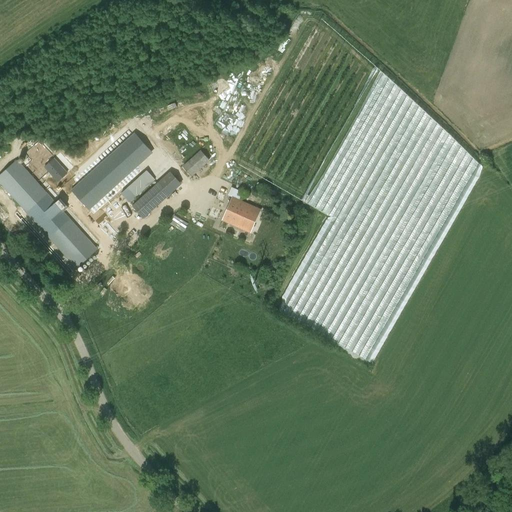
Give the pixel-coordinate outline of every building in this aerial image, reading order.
[(130,128),(68,183),(85,203),(148,148),(130,128)] [(193,175),(212,159),(203,149),(184,165),(193,175)] [(151,150),(128,171),(113,183),(130,203),(168,169),(151,150)] [(58,183),(68,173),(55,157),(44,167),(58,183)] [(0,182),(77,268),(98,249),(17,160),(0,175),(0,182)] [(144,218),(182,184),(171,172),(132,206),(144,218)] [(155,181),(144,191),(131,202),(133,204),(157,183),(155,181)] [(251,232),(261,210),(233,198),(223,220),(251,232)]
